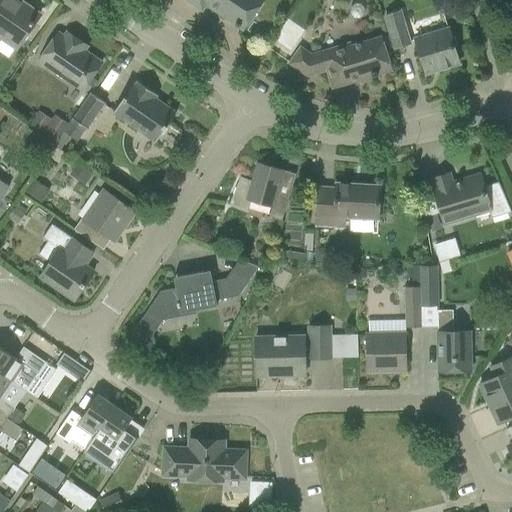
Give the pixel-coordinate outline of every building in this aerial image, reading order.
[(17,0),(0,0),(0,38),(15,49),(39,14),(17,0)] [(262,1),(260,0),(186,0),(201,10),(207,1),(225,14),(223,16),(235,24),(234,25),(238,28),(239,27),(242,29),(253,13),(262,1)] [(399,13),(384,17),(393,48),(408,43),(399,13)] [(457,64),(447,29),(414,39),(425,74),(457,64)] [(58,33),(46,50),(39,62),(81,91),(89,79),(101,63),(83,51),(86,47),(66,33),(63,37),(58,33)] [(310,56),(299,48),(289,64),(307,76),(326,70),(332,88),(371,76),(372,77),(377,75),(376,74),(389,70),(383,51),(390,49),(386,36),(379,38),(322,56),(322,53),(310,56)] [(112,113),(145,136),(147,132),(151,131),(159,137),(175,113),(154,99),(157,95),(137,82),(134,85),(132,84),(112,113)] [(72,120),(54,145),(60,150),(69,137),(74,140),(76,142),(85,129),(86,130),(104,101),(88,92),(72,120)] [(27,127),(54,145),(72,120),(70,119),(67,124),(53,115),(51,119),(38,111),(27,127)] [(256,163),(251,181),(240,177),(228,205),(246,212),(251,201),(271,207),(268,217),(281,221),(288,197),(276,194),(283,171),(256,163)] [(69,175),(84,185),(91,174),(77,164),(69,175)] [(433,189),(439,208),(443,224),(488,210),(491,218),(510,212),(497,182),(482,187),(479,175),(451,184),(448,174),(432,179),(435,189),(433,189)] [(23,186),(27,180),(21,176),(17,182),(23,186)] [(32,179),(23,192),(40,203),(49,190),(32,179)] [(317,187),(316,207),(315,225),(343,227),(343,217),(377,219),(378,206),(379,186),(335,183),(334,188),(317,187)] [(80,219),(73,230),(102,250),(109,240),(113,243),(135,211),(103,189),(82,220),(80,219)] [(16,204),(6,217),(16,224),(26,210),(16,204)] [(41,238),(46,241),(37,254),(49,263),(39,277),(71,299),(80,286),(82,288),(93,272),(83,265),(92,253),(51,224),(41,238)] [(435,265),(419,266),(420,306),(436,305),(435,265)] [(410,266),(410,287),(403,287),(404,328),(420,327),(420,306),(419,266),(410,266)] [(173,278),(174,284),(175,289),(159,291),(132,332),(135,351),(148,359),(154,351),(151,336),(167,313),(166,305),(177,303),(179,313),(216,306),(215,300),(237,296),(248,280),(230,272),(222,284),(212,286),(209,271),(173,278)] [(436,332),(437,352),(437,372),(470,371),(469,331),(452,332),(452,310),(436,310),(437,332),(436,332)] [(329,358),(329,335),(329,326),(308,326),(309,359),(329,358)] [(365,373),(406,372),(405,332),(364,333),(365,373)] [(357,335),(329,335),(329,358),(357,357),(357,335)] [(303,337),(254,338),(255,376),(273,375),(273,369),(304,369),(303,337)] [(0,373),(12,382),(25,391),(45,362),(22,347),(15,358),(0,348),(0,373)] [(511,417),(511,361),(510,358),(490,367),(494,377),(478,384),(497,424),(511,417)] [(75,374),(84,381),(91,371),(82,365),(75,374)] [(12,382),(0,373),(0,413),(7,419),(16,425),(24,415),(14,408),(25,391),(12,382)] [(71,411),(60,427),(56,434),(68,442),(69,440),(84,450),(92,438),(114,406),(97,394),(81,417),(71,411)] [(114,406),(92,438),(92,439),(84,450),(101,462),(100,464),(110,471),(125,448),(116,441),(131,418),(114,406)] [(0,432),(14,441),(22,429),(16,425),(7,419),(0,413),(0,432)] [(163,448),(163,468),(162,474),(187,476),(187,480),(221,481),(221,477),(243,478),(244,452),(222,451),(223,441),(189,440),(188,449),(163,448)] [(28,473),(34,465),(22,457),(16,465),(28,473)] [(24,478),(16,473),(10,482),(17,487),(24,478)] [(46,486),(55,492),(63,481),(54,475),(46,486)] [(57,491),(64,497),(70,488),(62,483),(57,491)] [(31,494),(42,501),(47,494),(36,486),(31,494)] [(81,488),(71,502),(85,511),(86,511),(95,498),(81,488)] [(115,511),(124,509),(117,492),(98,500),(102,511),(115,511)] [(47,494),(42,501),(35,511),(50,511),(52,510),(58,501),(47,494)] [(58,501),(52,510),(54,511),(60,511),(64,506),(58,501)]
